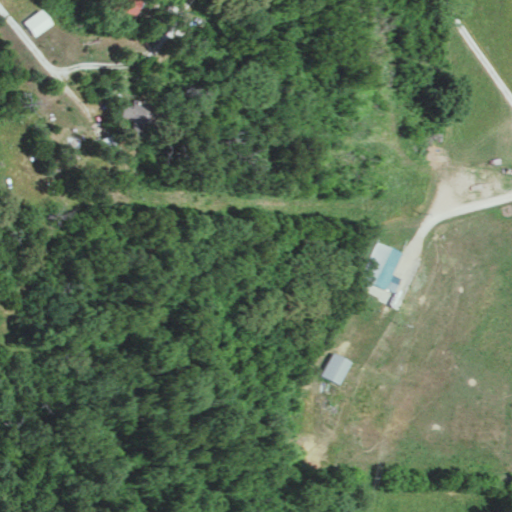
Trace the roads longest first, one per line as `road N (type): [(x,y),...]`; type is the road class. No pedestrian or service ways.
road 1 (residential): [(511,111),(428,0),(117,68),(56,74),(0,12)]
road 2 (residential): [(511,196),(427,219),(388,282)]
